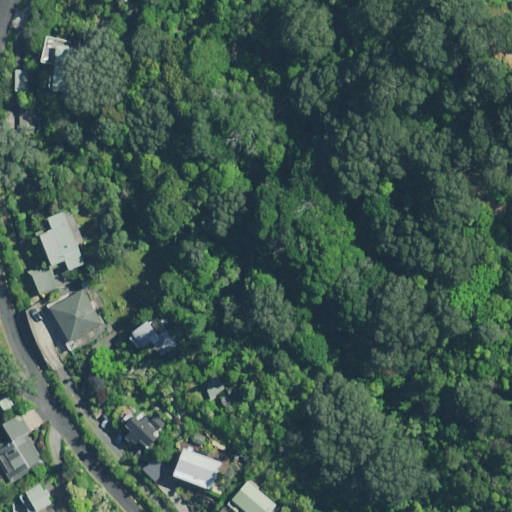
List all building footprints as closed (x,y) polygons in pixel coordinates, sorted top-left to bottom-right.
[(73,93),(80,42),(49,38),(43,63),(56,66),(55,77),(51,77),(50,89),(55,89),(55,92),(73,93)] [(30,71),(17,71),(16,92),(29,92),(30,71)] [(39,110),(22,108),(20,128),(37,129),(39,110)] [(70,271),(86,265),(77,243),(86,240),(73,210),(50,219),(54,230),(41,236),(52,262),(32,270),(43,296),(68,286),(59,264),(66,261),(70,271)] [(85,292),(82,292),(53,309),(72,343),(104,324),(85,292)] [(178,346),(158,317),(133,334),(143,350),(153,343),(163,357),(178,346)] [(226,389),(216,376),(203,387),(213,399),(226,389)] [(9,397),(0,402),(0,405),(6,415),(17,409),(9,397)] [(33,432),(23,414),(2,428),(3,430),(0,431),(0,467),(11,484),(46,463),(28,435),(33,432)] [(133,432),(127,438),(136,448),(142,442),(149,449),(160,439),(154,433),(157,430),(159,432),(166,425),(158,416),(147,425),(140,417),(129,427),(133,432)] [(225,465),(185,450),(175,477),(215,492),(225,465)] [(252,483),(231,504),(239,511),(272,511),(277,508),(252,483)] [(40,511),(53,504),(41,484),(25,495),(35,511),(40,511)]
